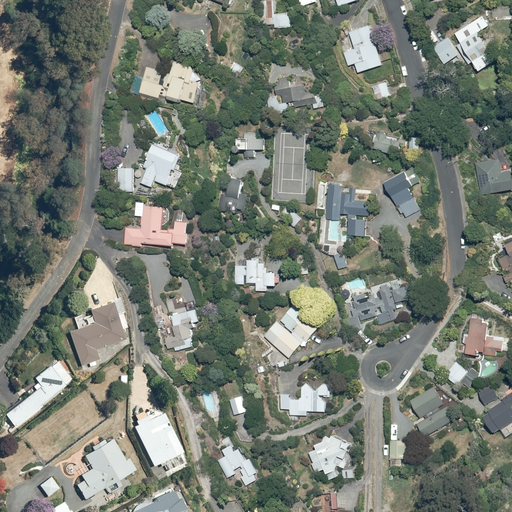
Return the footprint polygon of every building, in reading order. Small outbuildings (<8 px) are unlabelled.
[(277,24),(277,28),(293,28),(293,13),(276,13),(275,0),(264,0),(264,24),(277,24)] [(486,14),(456,34),(480,72),(498,60),(480,32),(492,24),(486,14)] [(351,31),(351,33),(356,48),(344,52),(348,65),(356,63),(359,73),(384,66),(372,25),(351,31)] [(461,54),(450,37),(434,47),(446,65),(453,61),(452,60),(461,54)] [(172,73),(149,66),(141,92),(160,98),(161,95),(165,97),(168,88),(171,89),(169,95),(196,103),(201,84),(193,81),(197,67),(176,60),(172,73)] [(281,85),(277,85),(278,95),(268,96),(269,111),(289,109),(289,102),(295,102),(296,106),(311,105),(311,104),(315,103),(315,108),(325,108),(324,96),(317,96),(317,91),(307,91),(306,81),(291,82),(291,76),(281,77),(281,85)] [(389,86),(388,82),(373,86),(377,101),(409,93),(406,82),(389,86)] [(380,136),(378,135),(374,149),(406,157),(409,142),(389,137),(390,135),(381,132),(380,136)] [(242,151),(243,149),(266,149),(266,138),(239,138),(240,145),(239,145),(238,145),(238,146),(237,146),(237,147),(236,147),(236,148),(236,149),(236,150),(236,151),(237,151),(237,152),(238,152),(239,152),(239,153),(240,152),(241,152),(242,152),(242,151)] [(183,156),(154,144),(145,167),(148,168),(142,183),(154,187),(157,180),(175,187),(181,171),(177,169),(183,156)] [(499,160),(477,162),(481,194),(511,190),(511,170),(500,172),(499,160)] [(134,167),(118,167),(118,191),(134,191),(134,167)] [(409,175),(388,187),(401,211),(422,199),(409,175)] [(243,193),(244,179),(230,178),(228,194),(220,193),(218,209),(249,212),(251,194),(243,193)] [(350,189),(328,187),(326,219),(340,220),(340,215),(349,215),(348,236),(367,237),(369,200),(350,199),(350,189)] [(142,247),(143,242),(175,245),(175,243),(189,244),(191,221),(176,220),(176,228),(165,227),(166,206),(147,204),(147,201),(138,200),(137,216),(142,216),(142,226),(127,225),(126,245),(142,247)] [(508,251),(497,257),(506,274),(504,275),(507,281),(511,279),(511,238),(504,243),(508,251)] [(345,251),(335,254),(339,269),(349,266),(345,251)] [(281,275),(278,275),(278,271),(270,271),(270,267),(267,267),(267,262),(262,262),(262,258),(249,258),(249,265),(235,265),(235,285),(246,285),(246,282),(257,282),(257,291),(269,291),(269,285),(278,285),(278,282),(281,282),(281,275)] [(384,322),(397,318),(395,310),(401,308),(398,302),(409,298),(405,286),(393,290),(391,284),(353,297),(357,308),(353,309),(357,321),(381,313),(384,322)] [(166,325),(174,324),(175,335),(167,336),(169,349),(176,349),(176,351),(194,349),(192,324),(201,323),(200,307),(193,308),(192,301),(179,302),(179,297),(167,298),(168,313),(165,313),(166,325)] [(126,339),(118,315),(127,312),(123,299),(113,302),(91,309),(93,315),(84,318),(83,315),(75,318),(78,327),(71,329),(82,364),(101,359),(98,347),(126,339)] [(278,320),(265,336),(291,358),(303,343),(306,346),(323,327),(295,304),(280,322),(278,320)] [(470,314),(469,333),(464,333),(463,345),(467,345),(467,353),(505,357),(507,338),(490,336),(492,316),(470,314)] [(59,360),(50,368),(48,366),(34,379),(39,385),(5,413),(16,427),(65,385),(64,385),(73,377),(59,360)] [(469,370),(458,360),(446,374),(459,385),(462,382),(471,389),(482,377),(471,368),(469,370)] [(435,383),(411,398),(423,417),(425,415),(428,419),(419,424),(427,437),(457,418),(435,383)] [(292,393),(281,393),(281,409),(291,409),(291,416),(308,416),(308,411),(327,411),(327,396),(332,396),(332,384),(304,384),(303,398),(292,398),(292,393)] [(494,390),(482,395),(485,403),(498,398),(494,390)] [(502,430),(511,421),(511,391),(502,399),(503,401),(489,412),(490,412),(484,417),(496,432),(501,428),(502,430)] [(245,395),(231,399),(235,415),(250,411),(245,395)] [(138,424),(134,426),(154,466),(160,463),(162,467),(166,465),(168,470),(184,462),(180,455),(183,453),(163,411),(148,418),(144,410),(134,415),(138,424)] [(339,466),(340,466),(345,468),(354,443),(333,435),(332,437),(325,434),(323,441),(316,443),(318,449),(311,451),(314,462),(313,462),(315,472),(326,470),(327,474),(329,474),(330,479),(341,476),(339,466)] [(119,479),(137,468),(129,456),(125,459),(113,439),(106,443),(104,440),(91,448),(94,451),(85,457),(93,470),(81,477),(83,480),(76,484),(87,500),(115,483),(117,486),(122,483),(119,479)] [(406,440),(392,439),(391,466),(405,466),(406,440)] [(226,455),(219,460),(230,477),(237,473),(236,471),(243,466),(243,468),(241,469),(245,475),(242,477),(248,486),(258,479),(256,476),(260,473),(250,458),(247,460),(240,448),(236,450),(233,444),(223,450),(226,455)] [(61,488),(51,476),(39,485),(49,497),(61,488)] [(189,506),(177,484),(127,510),(128,511),(184,511),(184,509),(189,506)] [(73,511),(66,500),(47,511),(73,511)]
